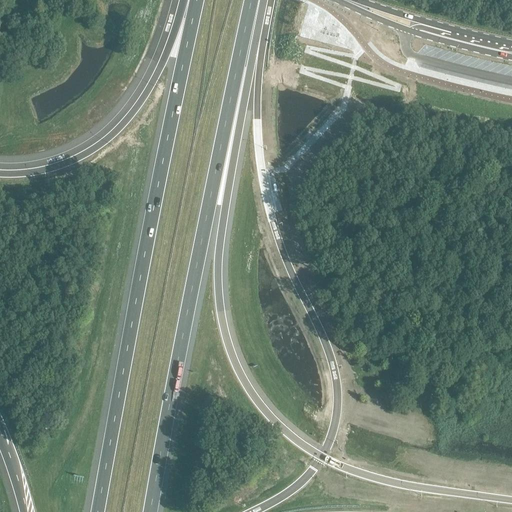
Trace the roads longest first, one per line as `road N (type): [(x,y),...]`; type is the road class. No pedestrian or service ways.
road 1 (motorway): [(511,500),(395,483),(334,464),(282,429),(241,378),(222,325),(219,249),(254,47),(254,0)]
road 2 (motorway): [(150,511),(251,0)]
road 3 (motorway): [(197,0),(98,511)]
road 4 (motorway): [(192,0),(142,98),(100,144),(42,170),(0,173)]
road 5 (secondary): [(342,0),(403,29),(511,57)]
road 6 (secondary): [(511,43),(352,0)]
